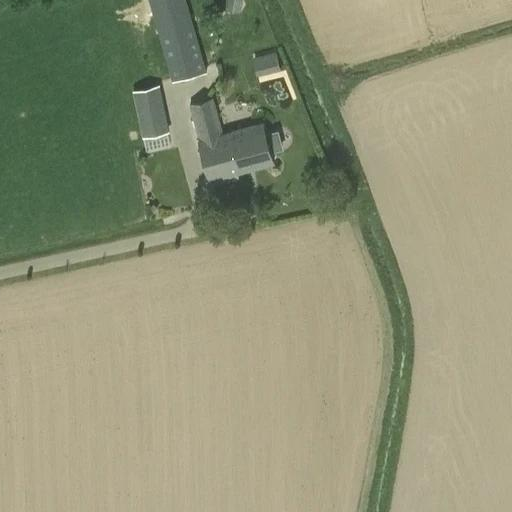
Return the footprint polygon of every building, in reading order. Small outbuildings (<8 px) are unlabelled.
[(201,50),(194,28),(186,0),(149,0),(173,82),(207,72),(201,50)] [(227,0),(225,9),(240,12),(242,0),(227,0)] [(284,75),(278,47),(253,53),(259,81),(284,75)] [(169,130),(159,85),(134,90),(143,136),(169,130)] [(231,131),(224,133),(213,97),(189,105),(199,140),(211,181),(242,172),(231,131)] [(278,130),(265,134),(262,122),(231,131),(242,172),(274,163),(270,152),(284,149),(278,130)]
